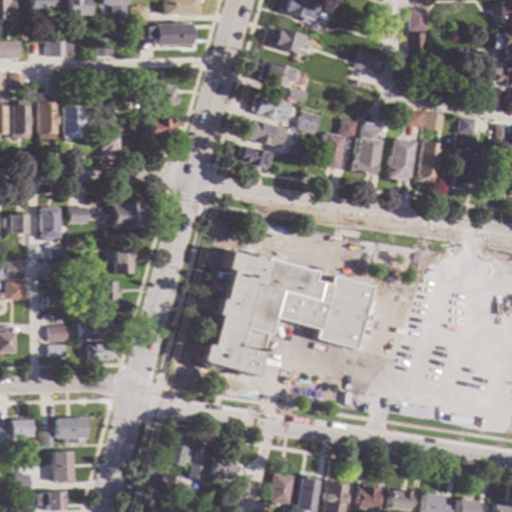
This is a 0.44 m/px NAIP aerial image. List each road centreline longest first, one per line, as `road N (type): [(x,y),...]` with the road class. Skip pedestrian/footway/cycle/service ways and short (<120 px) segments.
road 1 (residential): [(0,183),(186,180),(511,237)]
road 2 (primary): [(129,398),(238,0)]
road 3 (residential): [(511,462),(129,398)]
road 4 (residential): [(129,398),(86,386),(0,385)]
